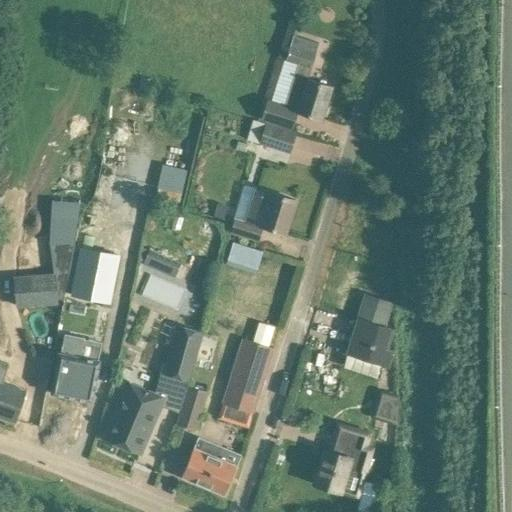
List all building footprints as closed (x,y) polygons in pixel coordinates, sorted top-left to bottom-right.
[(269,95),(263,115),(294,124),(298,111),(321,119),(331,86),(308,79),(316,53),(311,52),(313,44),(294,38),(291,46),(286,44),(282,58),(296,62),(284,100),(269,95)] [(105,120),(102,137),(119,140),(123,124),(105,120)] [(265,123),(259,143),(289,152),(296,132),(265,123)] [(185,190),(190,167),(166,162),(161,186),(185,190)] [(295,200),(264,190),(255,187),(245,220),(235,217),(230,232),(251,238),(256,224),(285,233),(295,200)] [(230,245),(227,257),(240,261),(244,249),(230,245)] [(82,248),(72,295),(109,302),(118,255),(82,248)] [(142,263),(174,276),(180,262),(148,249),(142,263)] [(17,306),(57,303),(54,272),(14,276),(17,306)] [(348,353),(344,365),(376,375),(380,363),(387,365),(391,352),(386,350),(393,328),(386,325),(392,302),(365,294),(347,353),(348,353)] [(189,379),(202,332),(177,325),(163,373),(189,379)] [(57,372),(53,394),(89,401),(94,379),(97,360),(81,357),(84,337),(65,333),(61,353),(57,372)] [(243,338),(222,403),(253,413),(273,347),(243,338)] [(128,380),(112,418),(104,438),(140,453),(148,435),(151,436),(168,397),(128,380)] [(0,416),(15,422),(26,391),(0,382),(0,416)] [(194,429),(206,391),(188,386),(177,424),(194,429)] [(380,392),(373,415),(394,422),(396,423),(397,397),(395,396),(380,392)] [(325,450),(315,483),(339,490),(346,468),(364,473),(372,448),(365,446),(369,433),(338,423),(333,439),(329,451),(325,450)] [(214,457),(203,485),(223,494),(235,466),(236,467),(241,454),(226,448),(221,460),(214,457)] [(193,449),(182,476),(203,485),(214,457),(193,449)] [(360,480),(357,510),(374,511),(380,511),(384,483),(360,480)]
